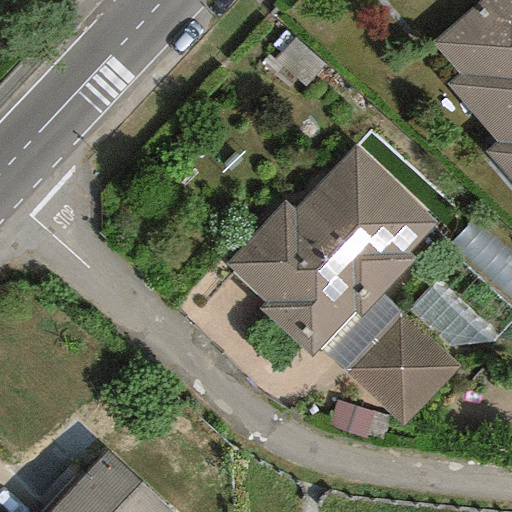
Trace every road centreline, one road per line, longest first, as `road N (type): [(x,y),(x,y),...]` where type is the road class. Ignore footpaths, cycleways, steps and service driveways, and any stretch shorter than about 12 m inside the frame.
road 1 (residential): [(511,484),(335,458),(269,432),(0,191)]
road 2 (tertiary): [(158,0),(0,169)]
